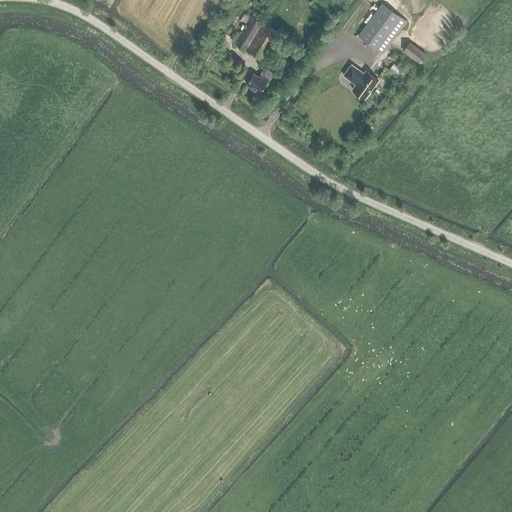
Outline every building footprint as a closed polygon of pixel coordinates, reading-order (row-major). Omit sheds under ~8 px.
[(401,17),(382,3),(358,35),(377,50),(401,17)] [(251,16),(235,43),(246,50),(263,60),(279,33),(251,16)] [(426,54),(409,41),(402,51),(419,64),(426,54)] [(356,84),(352,89),(365,98),(378,79),(365,70),(364,73),(351,64),(343,75),(356,84)] [(264,72),(262,71),(260,74),(260,73),(258,76),(253,73),(246,84),(259,93),(268,79),(270,80),(274,73),(267,68),(264,72)]
